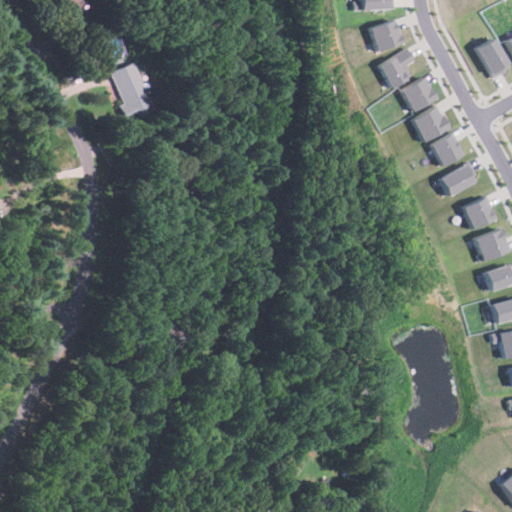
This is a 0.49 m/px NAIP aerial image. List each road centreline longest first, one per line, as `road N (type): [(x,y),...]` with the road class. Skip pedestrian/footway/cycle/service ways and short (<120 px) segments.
road 1 (residential): [(0,2),(67,113),(92,189),(73,305),(0,454)]
road 2 (residential): [(421,0),(425,26),(511,175)]
